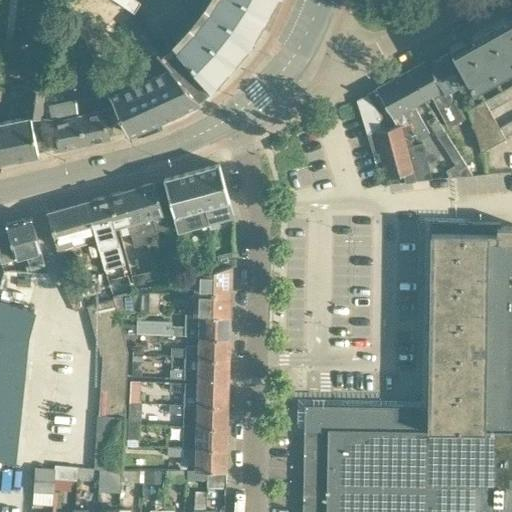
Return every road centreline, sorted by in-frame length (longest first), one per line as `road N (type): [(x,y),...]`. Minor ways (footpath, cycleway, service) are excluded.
road 1 (residential): [(251,511),(259,214),(230,118)]
road 2 (tertiary): [(0,191),(145,154),(230,118)]
road 3 (residential): [(298,54),(369,62),(477,0)]
